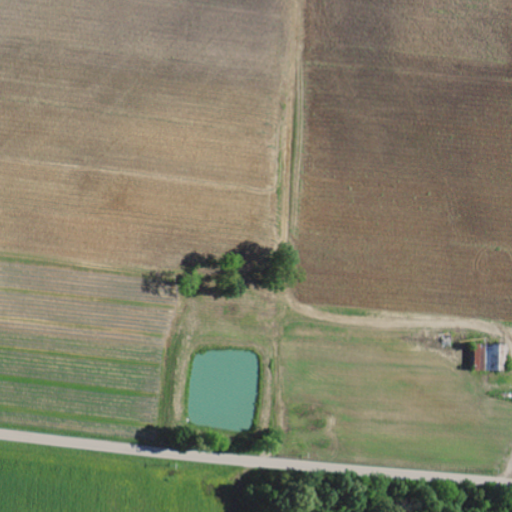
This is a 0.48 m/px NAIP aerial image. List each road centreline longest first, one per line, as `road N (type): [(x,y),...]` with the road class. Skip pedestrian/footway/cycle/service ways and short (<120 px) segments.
road 1 (residential): [(0,432),(511,482)]
road 2 (residential): [(243,460),(269,0)]
